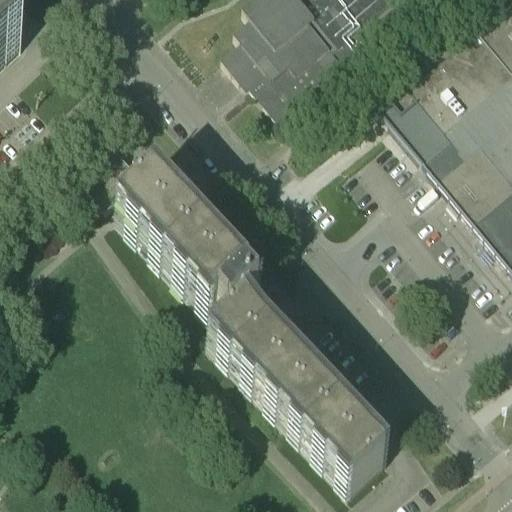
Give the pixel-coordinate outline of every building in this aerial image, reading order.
[(343,77),(357,65),(302,0),(266,0),(240,22),(248,32),(232,45),(238,54),(219,69),(238,92),(241,89),(274,129),(289,117),(297,126),(336,95),(333,91),(346,80),(343,77)] [(302,0),(357,65),(358,64),(359,65),(368,58),(367,56),(383,43),(371,29),(405,0),(404,0),(302,0)] [(511,10),(390,112),(399,122),(385,134),(511,285),(511,10)] [(0,74),(19,57),(20,57),(0,35),(0,74)] [(76,191),(104,221),(139,188),(111,159),(76,191)] [(151,193),(138,206),(112,230),(208,331),(215,325),(225,336),(204,356),(347,507),(385,471),(255,333),(264,323),(272,332),(274,331),(268,325),(272,321),(272,301),(269,297),(275,291),(273,290),(265,298),(254,287),(246,294),(151,193)]
